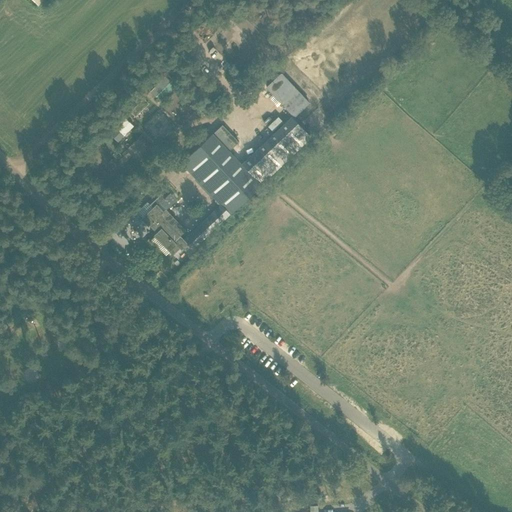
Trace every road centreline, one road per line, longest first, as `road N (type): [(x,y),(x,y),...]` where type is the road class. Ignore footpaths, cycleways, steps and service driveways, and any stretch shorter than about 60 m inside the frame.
road 1 (unclassified): [(423,511),(158,301),(0,155)]
road 2 (track): [(15,504),(366,499)]
road 3 (track): [(209,342),(15,504)]
road 4 (track): [(188,0),(14,171)]
